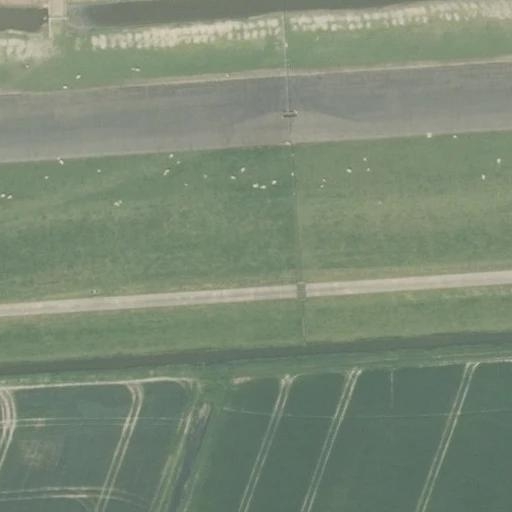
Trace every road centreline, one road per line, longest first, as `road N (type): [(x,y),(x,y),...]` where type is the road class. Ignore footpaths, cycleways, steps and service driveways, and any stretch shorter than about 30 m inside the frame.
road 1 (track): [(0,154),(511,121)]
road 2 (track): [(202,142),(0,216)]
